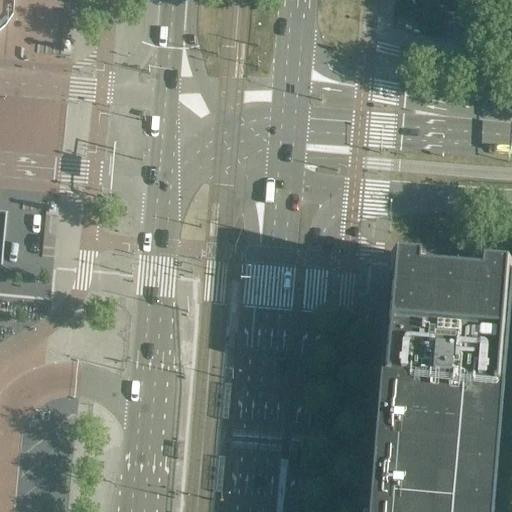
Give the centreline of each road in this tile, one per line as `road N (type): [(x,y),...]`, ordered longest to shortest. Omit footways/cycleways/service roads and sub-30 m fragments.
road 1 (secondary): [(282,511),(299,462),(319,246),(330,220),(359,193)]
road 2 (secondary): [(249,511),(283,183)]
road 3 (secondary): [(158,246),(140,511)]
road 4 (secondary): [(474,120),(438,102),(286,85)]
road 5 (secondary): [(474,120),(419,133),(287,121)]
road 6 (secondary): [(359,193),(511,202)]
road 7 (secondary): [(287,121),(235,128),(160,174)]
road 8 (secondary): [(160,174),(283,183)]
road 9 (secondary): [(286,85),(165,93)]
